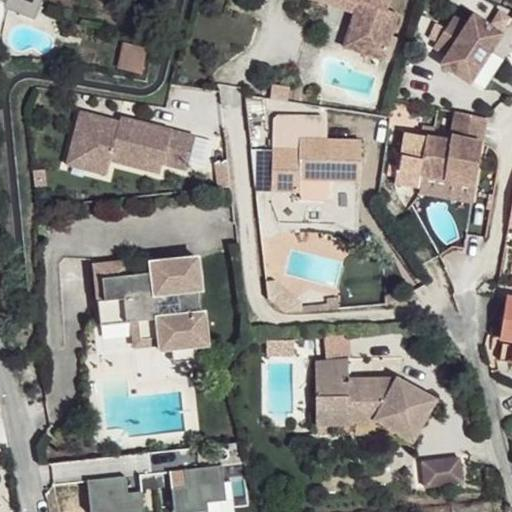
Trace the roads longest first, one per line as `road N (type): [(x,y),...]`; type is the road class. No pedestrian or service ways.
road 1 (residential): [(457,310),(511,469)]
road 2 (residential): [(34,511),(0,365)]
